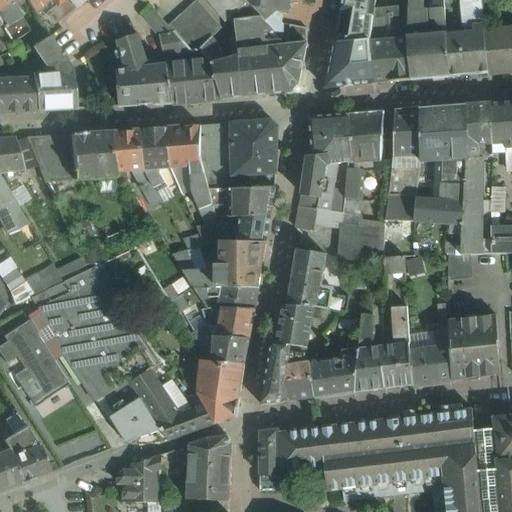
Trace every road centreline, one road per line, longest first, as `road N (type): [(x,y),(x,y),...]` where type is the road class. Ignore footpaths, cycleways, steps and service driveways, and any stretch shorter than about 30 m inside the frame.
road 1 (residential): [(247,421),(308,105)]
road 2 (residential): [(308,105),(0,122)]
road 3 (residential): [(511,389),(247,421)]
road 4 (residential): [(511,87),(308,105)]
road 5 (residential): [(224,429),(56,487)]
